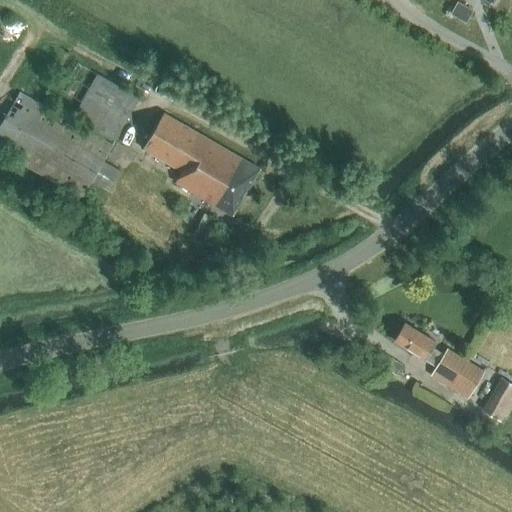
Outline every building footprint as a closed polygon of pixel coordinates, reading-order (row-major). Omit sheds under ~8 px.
[(466,17),(472,8),(458,0),(456,0),(452,9),(466,17)] [(117,139),(141,97),(79,61),(55,103),(117,139)] [(0,128),(0,148),(76,193),(83,197),(93,180),(110,190),(122,169),(105,159),(113,145),(21,92),(0,128)] [(177,181),(197,193),(234,214),(261,168),(165,113),(145,149),(183,171),(177,181)] [(218,221),(203,213),(194,230),(208,238),(218,221)] [(502,276),(491,278),(494,290),(505,288),(502,276)] [(403,324),(393,341),(434,367),(429,376),(466,398),(482,371),(445,348),(442,354),(431,347),(434,342),(403,324)] [(394,374),(400,365),(384,356),(379,365),(394,374)] [(481,412),(498,423),(511,400),(511,388),(500,381),(481,412)]
